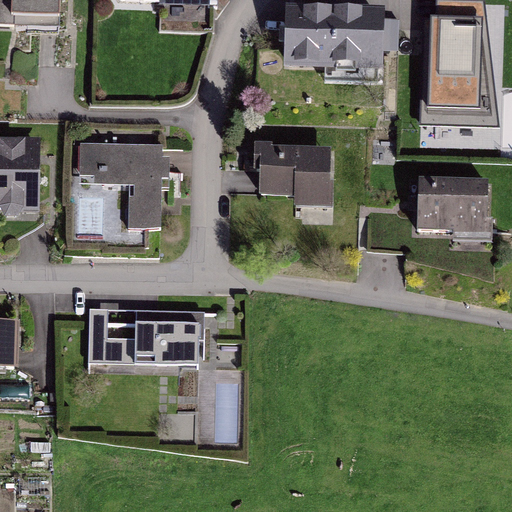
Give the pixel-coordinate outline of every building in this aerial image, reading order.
[(60,0),(0,0),(0,23),(60,26),(60,0)] [(206,0),(121,0),(121,5),(206,8),(206,0)] [(420,130),(502,133),(484,1),(435,0),(435,20),(424,20),(420,130)] [(382,10),(287,9),(287,66),(382,67),(382,10)] [(37,143),(0,143),(0,209),(38,209),(37,143)] [(165,148),(82,146),(81,184),(129,185),(129,231),(163,231),(165,148)] [(327,151),(261,152),(261,194),(297,193),(297,205),(327,205),(327,151)] [(488,182),(417,179),(415,234),(486,236),(488,182)] [(206,315),(91,311),(89,365),(204,368),(206,315)] [(14,323),(0,322),(0,364),(13,365),(14,323)] [(32,444),(32,452),(49,452),(49,444),(32,444)]
